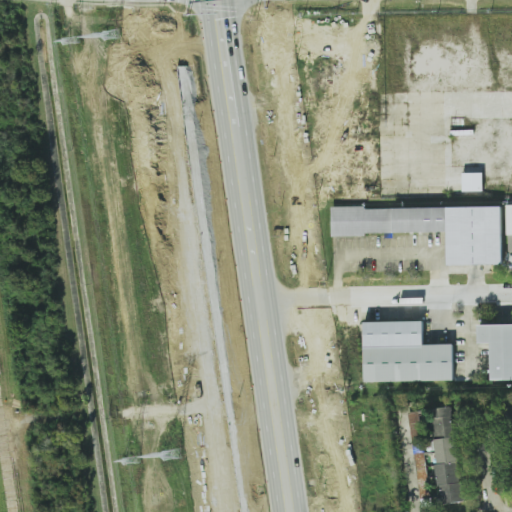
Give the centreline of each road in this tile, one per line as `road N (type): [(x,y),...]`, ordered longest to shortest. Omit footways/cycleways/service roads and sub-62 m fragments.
road 1 (primary): [(273,0),(345,511)]
road 2 (primary): [(151,0),(222,511)]
road 3 (residential): [(315,298),(511,293)]
